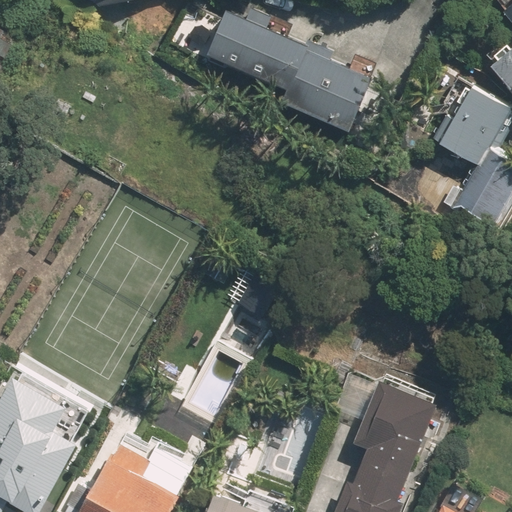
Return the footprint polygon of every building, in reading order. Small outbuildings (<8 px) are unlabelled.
[(511,1),(504,9),(511,17),(511,51),(498,64),(511,79),(511,1)] [(232,3),(209,53),(290,89),(285,100),(347,128),(374,67),(232,3)] [(511,215),(511,154),(495,145),(511,114),(511,100),(476,80),(442,140),(479,160),(457,199),(506,227),(511,215)] [(135,161),(114,149),(103,168),(124,180),(135,161)] [(90,412),(19,372),(0,405),(0,491),(34,511),(90,412)] [(342,511),(396,511),(444,400),(386,376),(359,440),(371,445),(342,511)] [(154,454),(129,439),(83,511),(172,511),(202,465),(163,441),(154,454)] [(275,511),(220,489),(210,511),(275,511)] [(487,511),(477,506),(473,511),(471,511),(446,497),(437,511),(487,511)]
